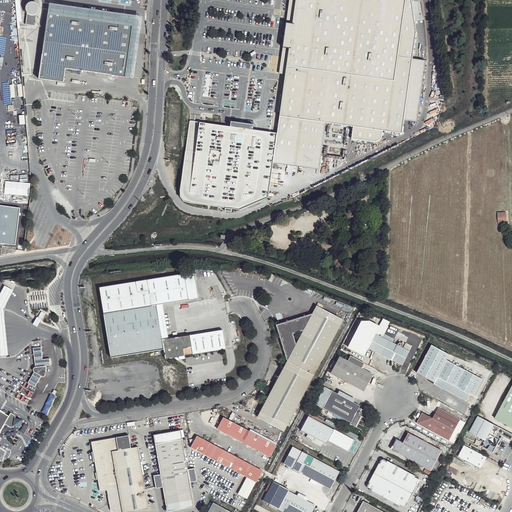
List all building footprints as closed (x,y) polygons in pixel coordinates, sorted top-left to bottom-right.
[(402,135),(413,60),(409,47),(411,34),(399,32),(403,0),(297,0),(281,118),(326,125),(354,129),(351,142),(375,144),(382,140),(383,134),(402,135)] [(403,0),(399,32),(411,34),(409,47),(412,48),(418,6),(418,0),(403,0)] [(26,24),(35,26),(36,13),(38,12),(39,11),(39,8),(39,6),(39,4),(37,2),(33,1),(31,1),(30,1),(29,2),(28,3),(27,4),(26,6),(26,9),(27,12),(26,24)] [(139,22),(50,13),(42,83),(67,86),(68,72),(134,79),(139,22)] [(326,125),(281,118),(278,135),(274,165),(320,171),(326,125)] [(232,127),(202,123),(189,201),(225,206),(224,209),(231,210),(231,207),(239,208),(240,208),(269,204),(274,165),(278,135),(254,131),(255,126),(232,122),(232,127)] [(30,190),(17,188),(13,219),(26,221),(30,190)] [(498,213),(499,223),(508,223),(508,212),(498,213)] [(293,230),(303,226),(304,229),(313,226),(317,225),(314,215),(305,219),(298,221),(291,224),(287,225),(285,227),(293,230)] [(285,247),(288,239),(293,230),(285,227),(282,225),(278,234),(275,242),(285,247)] [(27,228),(9,226),(6,249),(23,251),(27,228)] [(195,271),(185,273),(189,299),(199,298),(195,271)] [(185,273),(100,287),(111,357),(163,349),(165,359),(177,357),(184,356),(226,350),(222,330),(162,340),(157,304),(189,299),(185,273)] [(0,294),(0,357),(8,357),(6,332),(4,310),(5,307),(10,298),(0,294)] [(284,430),(342,319),(316,305),(311,313),(276,324),(287,361),(257,416),(284,430)] [(43,308),(38,315),(43,318),(47,310),(43,308)] [(41,320),(37,317),(35,321),(33,325),(37,327),(39,324),(41,320)] [(362,323),(348,349),(365,359),(369,350),(404,367),(409,353),(412,346),(405,343),(403,347),(394,343),(395,336),(389,333),(388,335),(385,334),(388,327),(382,323),(380,327),(369,322),(362,323)] [(35,354),(36,365),(45,364),(51,364),(50,358),(43,358),(42,353),(42,346),(34,347),(35,354)] [(451,356),(431,346),(417,374),(435,383),(435,385),(467,402),(472,396),(474,398),(484,380),(448,361),(451,356)] [(366,364),(350,355),(348,361),(339,356),(337,361),(333,361),(329,366),(333,370),(331,375),(365,393),(374,375),(363,369),(366,364)] [(35,370),(42,374),(43,374),(44,374),(45,374),(46,373),(47,367),(47,365),(46,365),(45,364),(36,365),(35,365),(34,366),(34,368),(34,369),(34,370),(35,370)] [(42,374),(35,370),(31,377),(28,382),(35,386),(38,381),(42,374)] [(339,391),(326,386),(317,402),(351,420),(351,422),(355,424),(358,424),(361,418),(363,415),(361,413),(363,407),(360,406),(361,403),(355,401),(357,397),(340,390),(339,391)] [(511,386),(494,419),(511,428),(511,386)] [(55,397),(50,394),(41,411),(47,414),(55,397)] [(0,409),(0,433),(2,429),(5,424),(11,427),(14,427),(15,426),(22,427),(23,419),(16,418),(17,415),(12,413),(10,416),(0,409)] [(438,410),(434,420),(428,430),(449,440),(459,421),(438,410)] [(335,430),(308,417),(305,415),(297,430),(301,431),(300,434),(306,437),(309,435),(314,438),(312,441),(320,446),(323,443),(327,446),(329,442),(349,452),(355,441),(335,430)] [(428,430),(434,420),(423,415),(418,425),(423,427),(428,430)] [(511,440),(511,434),(479,417),(470,434),(482,442),(479,446),(483,448),(494,453),(500,439),(496,438),(499,435),(511,442),(511,440)] [(276,446),(222,418),(216,430),(269,458),(276,446)] [(181,431),(154,436),(161,476),(154,477),(156,490),(163,489),(167,511),(172,511),(194,508),(189,484),(196,483),(194,470),(187,471),(181,431)] [(443,451),(409,433),(404,444),(397,439),(391,450),(399,454),(432,473),(443,451)] [(130,435),(89,441),(97,491),(106,489),(119,487),(123,511),(128,511),(148,509),(137,446),(132,447),(130,435)] [(262,472),(197,438),(194,443),(190,444),(191,449),(246,479),(255,484),(262,472)] [(470,447),(465,444),(459,458),(481,470),(488,458),(481,452),(482,450),(472,444),(470,447)] [(340,473),(292,447),(289,454),(284,464),(331,490),(340,473)] [(416,476),(383,460),(381,465),(379,464),(369,482),(371,484),(369,489),(372,491),(398,508),(400,506),(404,508),(407,504),(409,505),(420,481),(416,476)] [(255,484),(246,479),(238,494),(247,499),(255,484)] [(272,483),(269,481),(265,490),(266,492),(261,500),(262,502),(269,506),(280,511),(312,511),(316,506),(308,502),(310,497),(300,491),(298,493),(292,488),(274,481),(272,483)] [(106,489),(110,510),(113,511),(123,511),(119,487),(106,489)] [(228,511),(213,503),(207,511),(228,511)] [(380,511),(364,503),(359,511),(380,511)]
